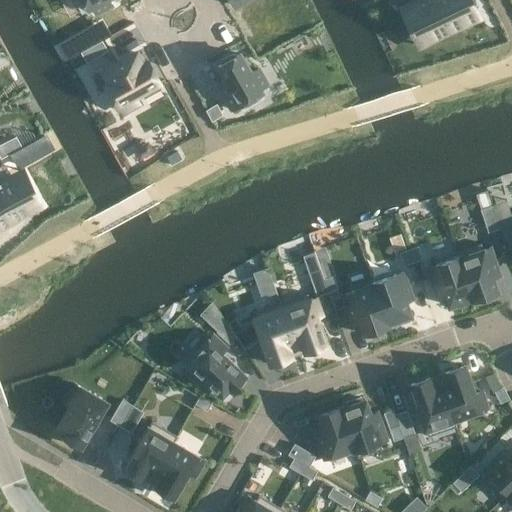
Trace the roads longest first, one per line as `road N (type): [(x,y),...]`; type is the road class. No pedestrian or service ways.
road 1 (residential): [(496,324),(289,399),(243,441),(207,511)]
road 2 (residential): [(150,0),(136,7),(166,63),(221,33),(203,0)]
